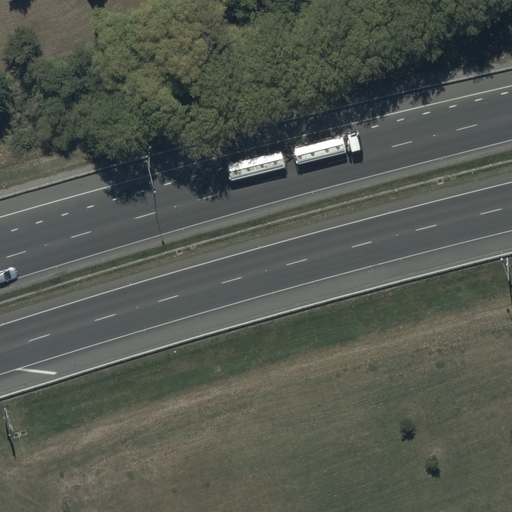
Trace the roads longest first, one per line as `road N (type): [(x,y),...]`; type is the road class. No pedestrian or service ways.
road 1 (motorway): [(511,206),(119,311),(0,352)]
road 2 (motorway): [(0,259),(511,118)]
